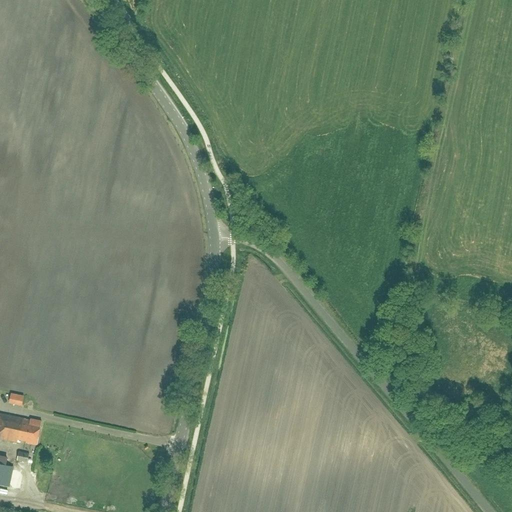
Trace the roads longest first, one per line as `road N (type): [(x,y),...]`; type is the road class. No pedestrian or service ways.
road 1 (unclassified): [(489,511),(266,248),(243,238),(213,239)]
road 2 (track): [(375,376),(402,310),(471,0)]
road 3 (tertiary): [(165,511),(210,295),(213,239)]
road 4 (tertiary): [(213,239),(199,163),(183,131),(90,0)]
